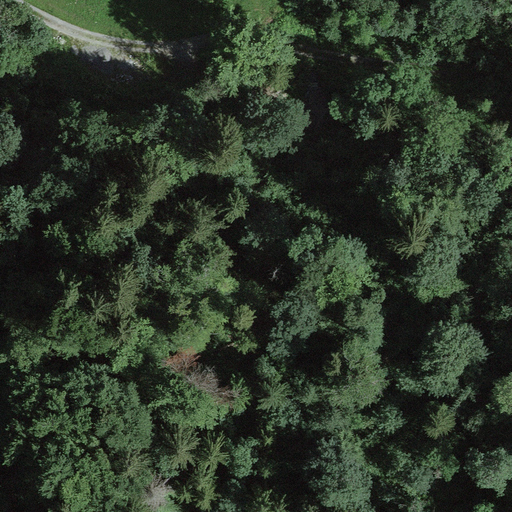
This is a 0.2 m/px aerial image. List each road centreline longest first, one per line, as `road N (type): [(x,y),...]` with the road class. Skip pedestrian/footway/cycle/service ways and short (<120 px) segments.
road 1 (track): [(282,40),(239,36),(112,49),(10,0)]
road 2 (track): [(511,72),(361,57)]
